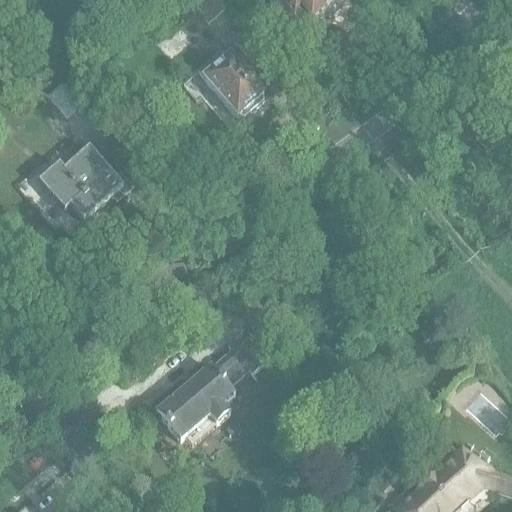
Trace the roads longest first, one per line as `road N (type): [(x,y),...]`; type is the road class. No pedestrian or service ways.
road 1 (residential): [(21,383),(497,43)]
road 2 (track): [(364,135),(484,273)]
road 3 (residential): [(133,511),(21,383)]
